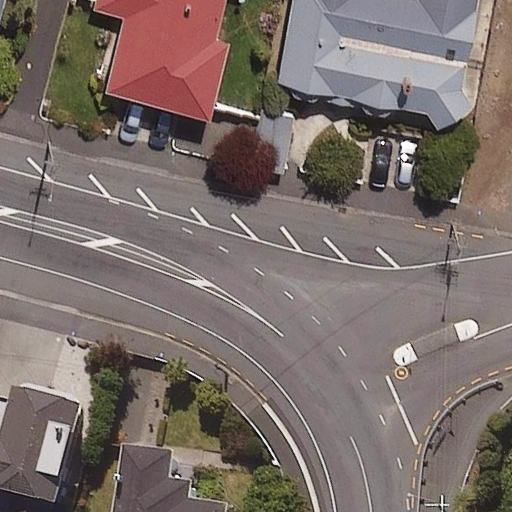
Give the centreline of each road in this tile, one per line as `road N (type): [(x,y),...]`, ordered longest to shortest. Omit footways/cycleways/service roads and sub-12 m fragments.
road 1 (residential): [(0,213),(199,278),(291,338),(339,402)]
road 2 (residential): [(339,402),(446,333),(511,307)]
